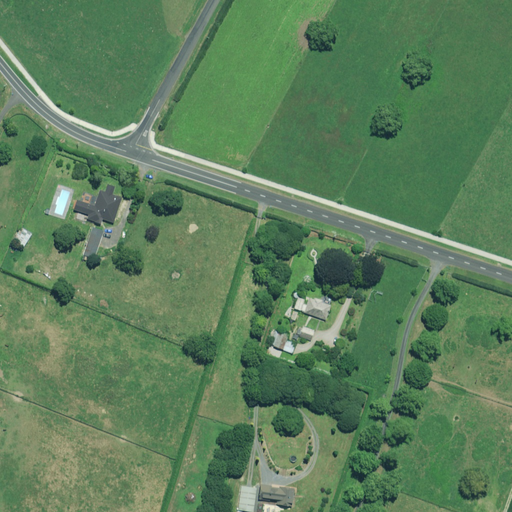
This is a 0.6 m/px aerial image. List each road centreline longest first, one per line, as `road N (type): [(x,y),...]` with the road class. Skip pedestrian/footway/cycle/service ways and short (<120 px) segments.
road 1 (unclassified): [(132,153),(511,277)]
road 2 (residential): [(132,153),(214,0)]
road 3 (unclassified): [(0,62),(66,127),(132,153)]
